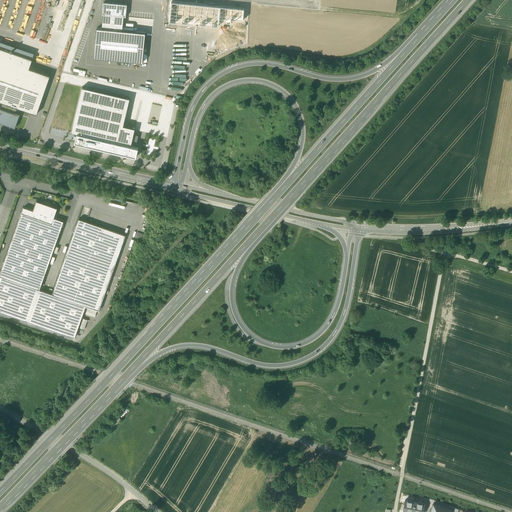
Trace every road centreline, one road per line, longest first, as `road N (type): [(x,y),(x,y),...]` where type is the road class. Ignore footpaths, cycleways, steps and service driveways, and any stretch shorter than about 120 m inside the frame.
road 1 (motorway): [(272,199),(0,489)]
road 2 (motorway): [(113,389),(178,345),(277,365),(319,350),(340,320),(361,227)]
road 3 (motorway): [(421,32),(372,72),(348,79),(255,63),(225,71),(194,102),(170,187)]
road 4 (motorway): [(267,221),(467,0)]
road 5 (motorway): [(346,254),(323,328),(301,343),(266,344),(244,328),(231,300),(239,264),(267,221)]
road 6 (motorway): [(187,156),(202,108),(218,89),(255,79),(278,86),(298,110),(302,138),(272,199)]
road 7 (track): [(394,511),(444,252)]
road 8 (motorway): [(113,389),(267,221)]
road 9 (motorway): [(421,32),(272,199)]
road 10 (track): [(315,208),(398,216),(511,209)]
road 11 (unclassified): [(0,408),(106,471),(157,511)]
road 12 (secondary): [(0,144),(170,187)]
road 13 (motorway): [(0,506),(113,389)]
road 14 (secondary): [(361,227),(511,223)]
road 15 (track): [(431,0),(412,19),(317,7)]
